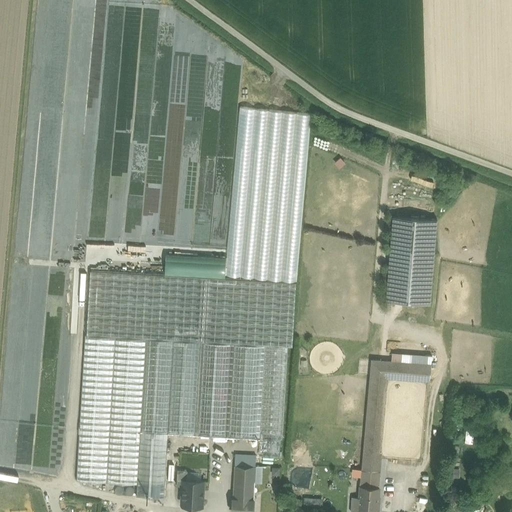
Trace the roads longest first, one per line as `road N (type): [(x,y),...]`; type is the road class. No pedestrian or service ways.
road 1 (unclassified): [(194,0),(332,98),(511,170)]
road 2 (unclassified): [(0,472),(175,511)]
